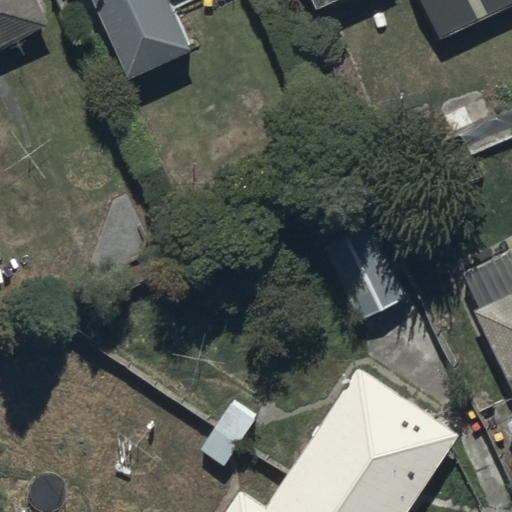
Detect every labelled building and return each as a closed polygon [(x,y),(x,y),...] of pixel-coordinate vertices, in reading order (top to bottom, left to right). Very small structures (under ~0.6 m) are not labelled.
[(0,0),(0,50),(51,24),(38,0),(0,0)] [(98,0),(137,83),(197,56),(171,0),(98,0)] [(312,0),(320,16),(354,0),(312,0)] [(511,0),(424,0),(442,39),(511,8),(511,0)] [(375,227),(326,251),(362,327),(412,303),(375,227)] [(511,253),(468,274),(485,309),(478,313),(511,386),(511,253)] [(411,511),(461,439),(356,368),(266,510),(241,494),(228,511),(411,511)]
